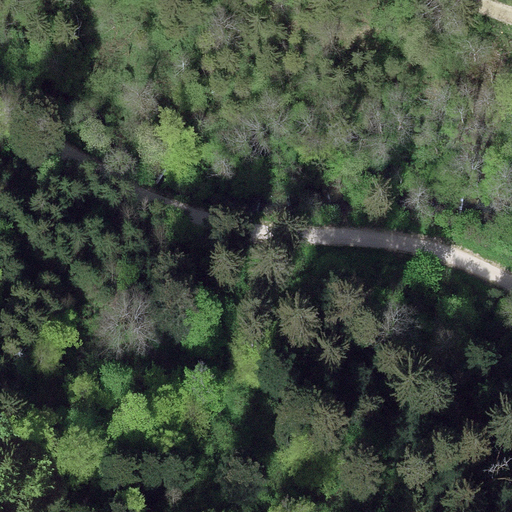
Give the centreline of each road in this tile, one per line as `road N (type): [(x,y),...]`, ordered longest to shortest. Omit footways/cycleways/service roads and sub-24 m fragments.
road 1 (track): [(0,111),(187,216),(255,232),(397,240),(461,257),(511,284)]
road 2 (track): [(0,234),(279,453),(332,511)]
